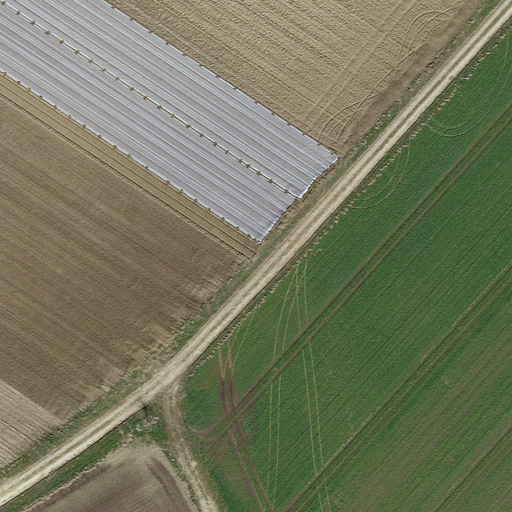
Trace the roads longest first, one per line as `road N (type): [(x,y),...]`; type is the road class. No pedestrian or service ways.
road 1 (track): [(0,488),(178,370),(511,8)]
road 2 (track): [(246,511),(178,370)]
